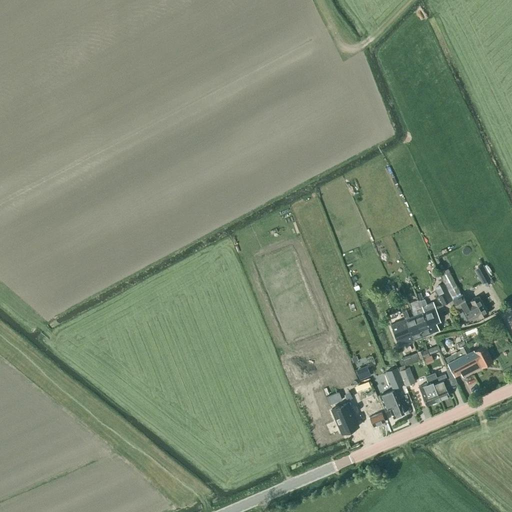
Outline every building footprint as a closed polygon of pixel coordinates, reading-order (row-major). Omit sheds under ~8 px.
[(482,265),(474,270),(482,284),(490,279),(482,265)] [(443,275),(440,276),(446,289),(451,297),(460,292),(449,272),(447,269),(442,272),(443,275)] [(437,296),(441,305),(451,300),(444,285),(435,289),(438,295),(437,296)] [(457,309),(462,306),(464,308),(463,309),(469,320),(477,315),(479,318),(487,313),(478,296),(469,301),(471,304),(467,307),(466,304),(461,295),(452,300),(457,309)] [(424,299),(419,301),(422,309),(416,311),(417,315),(409,318),(406,310),(401,312),(404,320),(390,325),(399,346),(439,331),(435,322),(439,320),(434,308),(432,302),(426,304),(424,299)] [(461,312),(460,312),(459,313),(458,313),(463,323),(463,322),(467,320),(463,311),(461,312)] [(447,363),(449,367),(446,369),(449,378),(454,377),(460,374),(462,377),(492,361),(484,345),(472,351),(473,351),(470,353),(466,344),(459,348),(460,350),(445,358),(447,363)] [(434,347),(433,347),(427,349),(429,354),(437,351),(435,346),(434,347)] [(411,363),(408,356),(401,358),(404,366),(411,363)] [(414,382),(409,367),(399,371),(405,386),(414,382)] [(359,368),(358,369),(355,370),(360,380),(364,378),(360,368),(359,368)] [(435,372),(430,374),(440,400),(449,396),(446,388),(450,387),(445,374),(436,377),(435,372)] [(440,400),(430,374),(425,376),(428,383),(419,387),(426,405),(440,400)] [(369,378),(355,383),(358,393),(373,387),(369,378)] [(379,395),(385,411),(390,409),(393,418),(404,414),(394,389),(379,395)] [(334,394),(330,395),(326,397),(330,406),(342,402),(339,392),(334,394)] [(373,426),(385,422),(375,397),(363,401),(368,413),(370,417),(363,420),(366,428),(373,426)] [(348,402),(331,409),(342,433),(358,426),(348,402)] [(351,445),(361,442),(358,432),(348,435),(351,445)]
